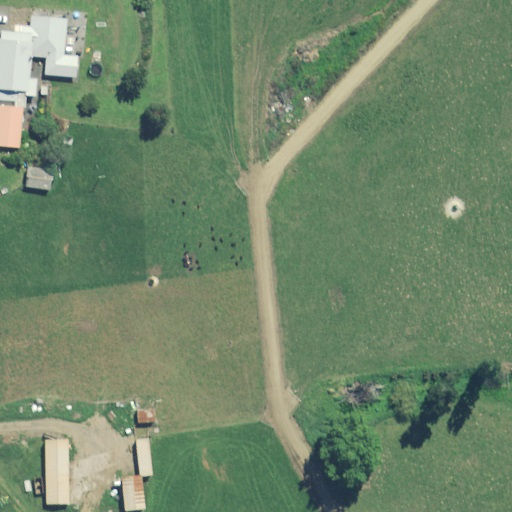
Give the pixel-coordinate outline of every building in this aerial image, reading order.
[(32,8),(32,17),(31,27),(15,26),(15,32),(0,32),(0,36),(0,100),(18,101),(18,91),(25,92),(25,96),(36,97),(37,78),(30,78),(31,57),(47,57),(46,76),(75,77),(76,57),(64,56),(65,19),(46,18),(47,9),(32,8)] [(23,108),(0,106),(0,146),(20,148),(23,108)] [(54,171),(28,168),(25,187),(51,191),(54,171)] [(153,396),(136,397),(138,424),(155,422),(153,396)] [(154,474),(148,439),(135,442),(141,477),(154,474)] [(46,505),(69,504),(81,504),(81,493),(69,493),(68,441),(44,441),(46,505)] [(146,509),(142,477),(120,479),(124,511),(146,509)]
